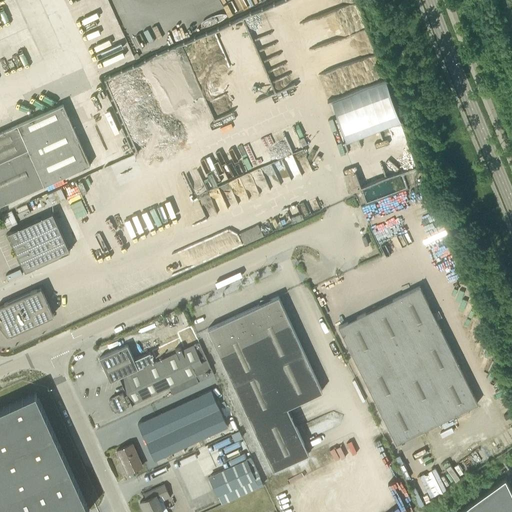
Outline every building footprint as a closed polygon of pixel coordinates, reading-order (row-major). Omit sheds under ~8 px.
[(280,0),(244,12),(247,23),(250,24),(256,43),(265,47),(273,44),(275,39),(273,31),(267,29),(268,25),(266,18),(272,16),(277,18),(280,26),(283,18),(283,16),(297,11),(302,0),(280,0)] [(170,50),(112,74),(112,80),(120,80),(137,73),(152,73),(155,80),(156,82),(158,88),(158,93),(161,92),(170,92),(170,50)] [(334,96),(347,138),(402,121),(389,79),(334,96)] [(0,205),(91,164),(64,104),(0,132),(0,205)] [(62,187),(49,193),(54,203),(67,197),(62,187)] [(2,214),(7,226),(18,221),(13,210),(2,214)] [(52,212),(8,232),(25,271),(70,250),(52,212)] [(261,224),(241,231),(245,243),(265,236),(261,224)] [(8,279),(22,273),(19,268),(6,274),(8,279)] [(420,286),(338,326),(396,443),(477,403),(420,286)] [(5,305),(0,308),(0,324),(8,334),(11,333),(11,334),(54,314),(41,287),(4,303),(5,305)] [(273,470),(309,453),(287,406),(322,390),(278,296),(208,328),(273,470)] [(199,342),(121,378),(128,395),(124,397),(123,394),(119,395),(119,394),(111,398),(111,399),(109,400),(110,403),(109,403),(112,411),(114,410),(115,412),(117,411),(117,412),(125,409),(125,408),(128,406),(127,403),(131,401),(133,404),(169,387),(172,395),(214,375),(199,342)] [(135,359),(128,344),(100,357),(110,380),(154,361),(150,352),(135,359)] [(155,460),(228,426),(211,389),(138,423),(155,460)] [(84,511),(89,510),(36,392),(0,408),(0,511),(84,511)] [(309,428),(312,435),(334,426),(331,418),(309,428)] [(234,440),(242,437),(239,431),(232,434),(234,440)] [(336,450),(357,441),(354,433),(333,442),(336,450)] [(127,473),(143,466),(132,443),(117,450),(127,473)] [(222,502),(263,484),(251,457),(246,459),(210,476),(218,494),(222,502)] [(511,511),(511,489),(505,475),(457,511),(511,511)] [(163,511),(157,497),(162,495),(164,500),(170,497),(164,483),(144,493),(146,499),(140,501),(144,511),(163,511)]
